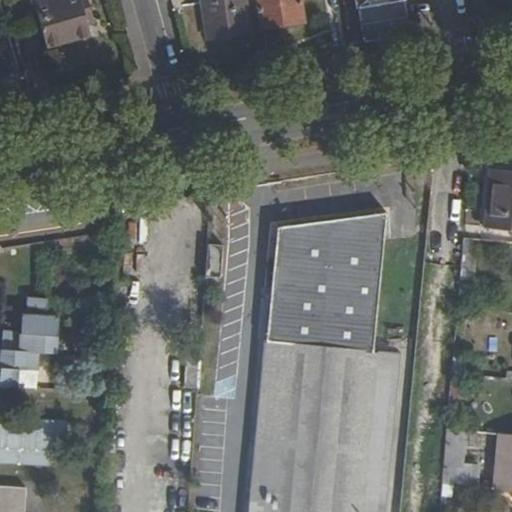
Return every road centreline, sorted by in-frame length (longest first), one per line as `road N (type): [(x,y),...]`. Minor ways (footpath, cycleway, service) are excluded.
road 1 (secondary): [(186,149),(511,102)]
road 2 (secondary): [(470,83),(180,127)]
road 3 (secondary): [(0,178),(186,149)]
road 4 (secondary): [(180,127),(0,147)]
road 5 (residential): [(142,0),(180,127)]
